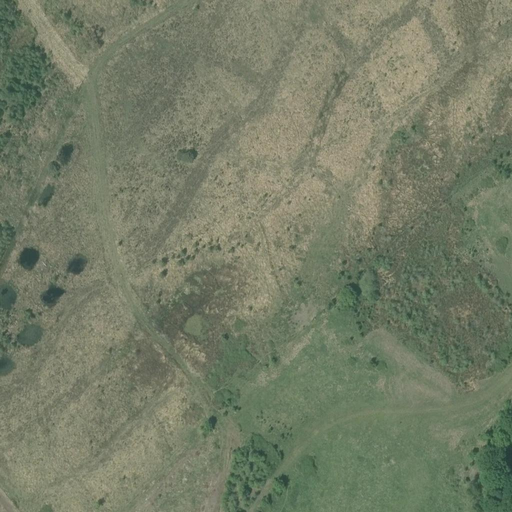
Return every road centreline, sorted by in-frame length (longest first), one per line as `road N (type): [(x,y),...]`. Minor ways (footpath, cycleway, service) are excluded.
road 1 (track): [(88,90),(106,220),(125,288),(222,426),(227,462),(217,511)]
road 2 (track): [(243,511),(331,417),(467,406),(511,374)]
road 3 (track): [(88,90),(108,49),(185,0)]
